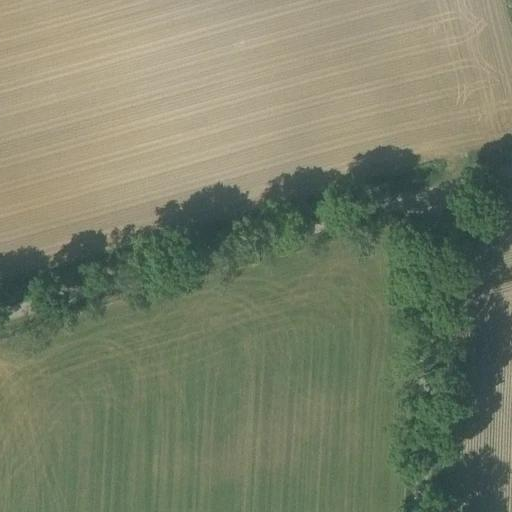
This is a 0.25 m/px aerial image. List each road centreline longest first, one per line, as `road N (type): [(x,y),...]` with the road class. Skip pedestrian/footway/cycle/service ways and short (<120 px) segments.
road 1 (unclassified): [(0,315),(433,193)]
road 2 (unclassified): [(433,193),(420,511)]
